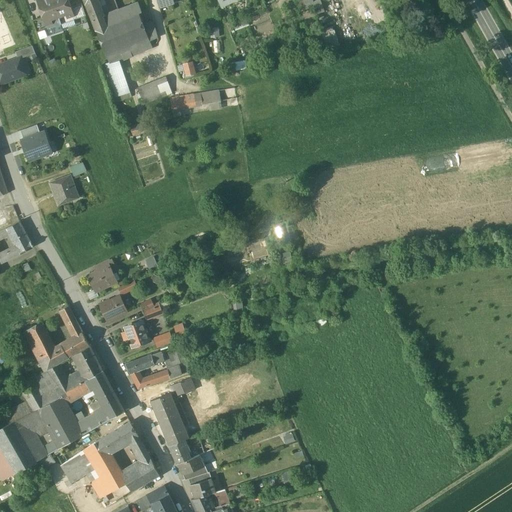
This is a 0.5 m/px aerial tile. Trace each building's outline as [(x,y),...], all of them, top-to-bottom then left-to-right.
[(52,0),(37,0),(44,17),(48,29),(61,25),(52,0)] [(67,0),(52,0),(61,25),(74,20),(70,8),(67,0)] [(102,16),(94,0),(85,3),(96,31),(106,27),(102,16)] [(156,0),(159,9),(174,4),(172,0),(156,0)] [(121,21),(139,14),(142,12),(138,2),(118,10),(121,21)] [(81,4),(70,8),(74,20),(86,16),(81,4)] [(118,10),(102,16),(106,27),(121,21),(118,10)] [(106,27),(96,31),(106,55),(114,51),(142,40),(148,37),(139,14),(106,27)] [(44,17),(32,21),(36,33),(48,29),(44,17)] [(211,37),(219,36),(219,27),(210,27),(211,37)] [(148,37),(142,40),(146,50),(152,47),(148,37)] [(142,40),(114,51),(118,61),(119,61),(146,50),(142,40)] [(32,46),(16,52),(18,58),(21,57),(21,58),(35,53),(32,46)] [(114,51),(106,55),(109,63),(110,64),(118,61),(114,51)] [(18,58),(0,65),(0,84),(27,74),(26,72),(27,71),(25,67),(24,66),(21,58),(21,57),(18,58)] [(179,70),(185,69),(186,75),(196,73),(193,60),(178,64),(179,70)] [(235,68),(246,67),(246,60),(235,60),(235,68)] [(132,97),(119,61),(118,61),(110,64),(109,63),(104,65),(117,103),(132,97)] [(138,88),(143,104),(173,93),(167,77),(138,88)] [(235,88),(194,95),(194,94),(171,98),(172,109),(237,98),(235,88)] [(146,132),(143,122),(130,127),(133,136),(146,132)] [(20,131),(24,140),(41,133),(37,125),(20,131)] [(22,140),(29,161),(52,153),(44,132),(41,133),(24,140),(22,140)] [(83,163),(71,168),(74,176),(87,171),(83,163)] [(70,176),(50,184),(53,192),(55,192),(60,205),(78,197),(70,176)] [(20,221),(6,228),(9,234),(23,227),(20,221)] [(23,227),(9,234),(13,241),(14,240),(27,234),(23,227)] [(6,228),(0,231),(0,238),(9,234),(6,228)] [(17,246),(10,250),(13,256),(33,246),(27,234),(14,240),(17,246)] [(10,250),(0,254),(0,257),(1,260),(0,260),(1,262),(13,256),(10,250)] [(109,259),(95,265),(98,271),(109,266),(110,267),(112,265),(109,259)] [(98,271),(89,275),(89,276),(90,280),(91,280),(96,291),(114,283),(114,282),(110,275),(113,274),(110,267),(109,266),(98,271)] [(113,274),(110,275),(114,282),(120,279),(117,272),(113,274)] [(134,280),(118,288),(121,294),(137,287),(134,280)] [(120,297),(101,305),(107,320),(126,311),(120,297)] [(151,300),(141,305),(143,311),(154,306),(151,300)] [(154,306),(143,311),(146,319),(163,313),(159,304),(154,306)] [(79,325),(68,306),(61,310),(71,329),(79,325)] [(142,321),(125,327),(127,332),(123,334),(125,339),(129,337),(133,347),(150,341),(142,321)] [(53,348),(39,323),(24,331),(46,372),(62,362),(69,358),(68,357),(61,344),(53,348)] [(79,325),(71,329),(75,337),(83,332),(79,325)] [(90,345),(83,332),(75,337),(61,344),(68,357),(90,345)] [(165,335),(153,339),(156,347),(168,343),(165,335)] [(103,370),(90,346),(74,355),(83,372),(87,379),(89,378),(103,370)] [(181,349),(175,351),(177,358),(178,361),(184,359),(181,349)] [(175,351),(163,355),(165,360),(166,362),(177,358),(175,351)] [(162,352),(152,355),(155,364),(165,360),(163,355),(162,352)] [(152,354),(125,364),(130,374),(139,370),(155,364),(152,355),(152,354)] [(177,358),(166,362),(168,369),(180,365),(178,361),(177,358)] [(46,372),(21,386),(34,411),(62,396),(61,394),(71,388),(67,381),(60,368),(58,365),(46,372)] [(180,365),(168,369),(171,378),(183,374),(180,365)] [(168,369),(157,373),(159,382),(171,378),(168,369)] [(103,370),(89,378),(95,388),(96,390),(110,382),(103,370)] [(139,370),(130,374),(135,381),(143,378),(139,370)] [(83,372),(78,376),(81,383),(87,379),(83,372)] [(143,378),(135,381),(138,389),(159,382),(157,373),(143,378)] [(78,376),(67,381),(71,388),(81,383),(78,376)] [(34,411),(0,428),(0,440),(30,424),(42,417),(67,403),(95,388),(89,378),(87,379),(81,383),(71,388),(61,394),(62,396),(34,411)] [(191,378),(171,386),(175,396),(186,392),(186,393),(196,389),(191,378)] [(110,382),(96,390),(99,397),(113,390),(110,382)] [(113,390),(99,397),(106,409),(111,419),(125,411),(113,390)] [(171,393),(150,400),(169,445),(185,439),(189,438),(171,393)] [(67,403),(42,417),(47,425),(48,422),(71,409),(67,403)] [(71,409),(48,422),(47,425),(60,448),(84,434),(79,424),(71,409)] [(106,409),(97,414),(102,424),(111,419),(106,409)] [(97,414),(79,424),(84,434),(102,424),(97,414)] [(138,435),(130,422),(104,438),(112,451),(131,439),(138,435)] [(30,424),(0,440),(0,445),(2,448),(0,449),(0,473),(4,480),(38,460),(47,455),(30,424)] [(204,432),(198,434),(200,442),(201,444),(207,441),(204,432)] [(285,443),(294,440),(292,433),(283,435),(285,443)] [(189,438),(192,445),(199,443),(200,442),(198,434),(189,438)] [(138,435),(131,439),(135,446),(142,442),(138,435)] [(144,462),(122,474),(110,452),(112,451),(104,438),(90,446),(63,464),(73,481),(86,472),(101,498),(126,483),(132,492),(160,475),(142,442),(135,446),(144,462)] [(185,439),(169,445),(177,464),(191,458),(188,451),(190,451),(185,439)] [(202,453),(214,447),(211,442),(200,447),(202,453)] [(47,455),(38,460),(43,468),(54,461),(50,454),(47,455)] [(177,464),(182,475),(197,470),(193,457),(191,458),(177,464)] [(182,475),(184,480),(199,475),(197,470),(182,475)] [(184,480),(186,486),(211,479),(209,471),(199,475),(184,480)] [(284,484),(289,483),(288,471),(274,473),(276,482),(284,481),(284,484)] [(186,486),(192,499),(208,494),(211,493),(216,492),(211,479),(186,486)] [(253,481),(242,485),(244,491),(255,488),(253,481)] [(177,511),(164,485),(148,494),(153,505),(156,511),(177,511)] [(153,505),(148,494),(136,501),(142,510),(153,505)] [(208,494),(192,499),(197,511),(210,508),(214,507),(211,500),(208,494)] [(230,503),(222,505),(224,511),(233,511),(232,509),(230,503)]
